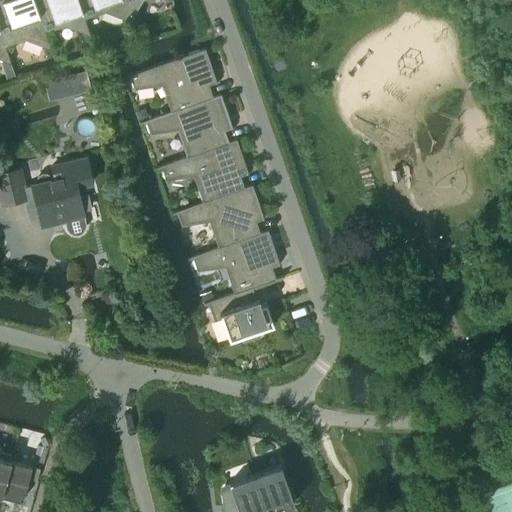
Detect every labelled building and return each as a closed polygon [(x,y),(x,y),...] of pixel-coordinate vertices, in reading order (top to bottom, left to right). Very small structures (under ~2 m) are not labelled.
[(0,0),(0,31),(10,62),(11,62),(5,45),(25,38),(50,48),(33,0),(9,0),(6,1),(5,0),(0,0)] [(33,0),(50,48),(51,48),(45,31),(65,25),(90,34),(77,0),(33,0)] [(77,0),(90,34),(85,18),(104,11),(129,20),(122,0),(77,0)] [(122,0),(129,20),(141,0),(122,0)] [(0,57),(10,62),(0,31),(0,57)] [(139,121),(170,110),(171,111),(213,96),(212,96),(220,93),(220,92),(212,95),(208,84),(204,73),(212,70),(204,47),(123,75),(124,76),(129,75),(134,88),(161,84),(170,110),(139,121)] [(155,166),(155,167),(186,156),(228,141),(236,138),(228,141),(224,129),(220,118),(228,115),(220,93),(212,96),(213,96),(171,111),(170,110),(139,121),(140,122),(145,120),(149,134),(177,130),(186,155),(155,166)] [(171,211),(171,212),(202,201),(244,187),(252,184),(252,183),(244,186),(236,164),(244,161),(236,138),(228,141),(186,156),(155,167),(160,165),(165,179),(193,175),(202,201),(171,211)] [(19,168),(0,172),(0,195),(2,204),(25,198),(28,207),(37,205),(39,214),(42,225),(64,219),(66,227),(69,231),(73,233),(78,233),(82,231),(84,227),(83,223),(81,215),(83,214),(76,185),(79,184),(82,186),(87,185),(89,182),(91,181),(85,157),(51,165),(54,178),(51,179),(50,176),(44,173),(38,174),(35,179),(36,182),(24,186),(19,168)] [(186,257),(187,257),(218,247),(260,232),(268,229),(267,229),(260,231),(252,209),(260,206),(252,184),(244,187),(202,201),(171,212),(171,213),(176,211),(181,225),(209,220),(218,246),(186,257)] [(202,302),(202,303),(233,292),(234,292),(252,286),(284,275),(284,274),(275,277),(268,255),(275,252),(268,229),(260,232),(218,247),(187,257),(187,258),(192,256),(197,270),(224,266),(233,291),(202,302)] [(233,292),(202,303),(203,303),(208,302),(212,315),(220,312),(229,339),(242,335),(244,341),(260,335),(258,329),(273,324),(266,302),(258,304),(256,299),(259,298),(258,297),(256,298),(252,287),(285,275),(284,275),(252,286),(234,292),(233,292)] [(0,493),(0,494),(10,459),(12,454),(0,450),(0,493)] [(40,467),(10,459),(0,494),(22,500),(28,477),(37,480),(40,467)] [(280,464),(254,473),(268,511),(294,503),(280,464)] [(267,511),(268,511),(254,473),(229,482),(230,486),(221,490),(223,511),(267,511)]
